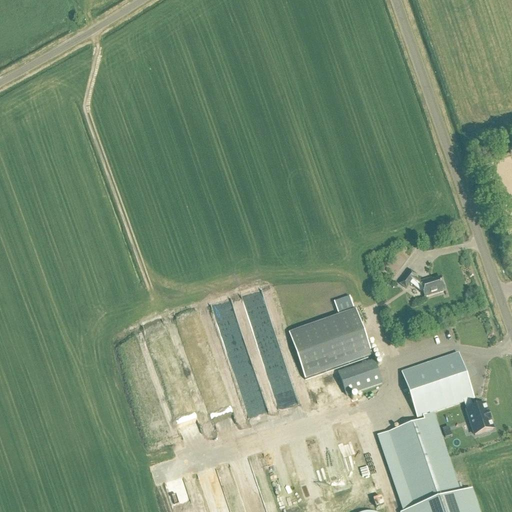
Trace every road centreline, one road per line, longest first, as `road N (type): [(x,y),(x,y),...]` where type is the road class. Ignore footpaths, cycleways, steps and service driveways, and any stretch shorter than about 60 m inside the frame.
road 1 (unclassified): [(511,336),(394,0)]
road 2 (unclassified): [(0,84),(145,0)]
